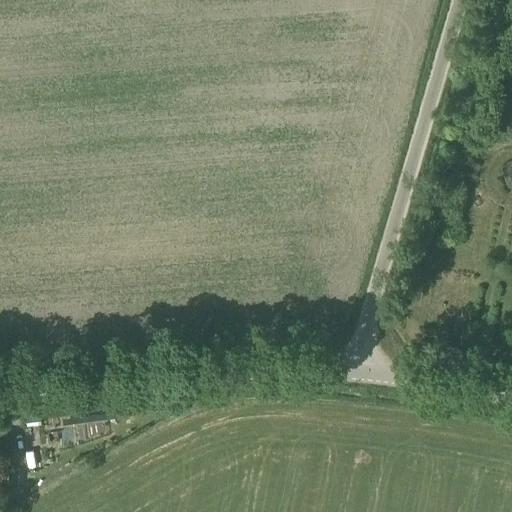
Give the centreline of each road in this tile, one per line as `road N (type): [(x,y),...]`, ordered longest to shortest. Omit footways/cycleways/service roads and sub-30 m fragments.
road 1 (unclassified): [(354,372),(459,0)]
road 2 (tertiary): [(0,389),(208,372),(354,372)]
road 3 (tertiary): [(354,372),(511,402)]
